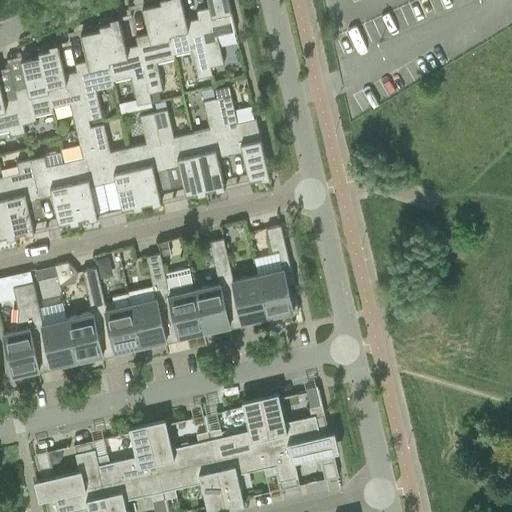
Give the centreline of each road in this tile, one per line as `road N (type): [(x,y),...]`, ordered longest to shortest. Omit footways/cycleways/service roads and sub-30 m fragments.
road 1 (residential): [(0,434),(351,355)]
road 2 (residential): [(0,269),(317,197)]
road 3 (tertiary): [(317,197),(270,0)]
road 4 (tertiary): [(351,355),(317,197)]
road 5 (tertiary): [(385,495),(351,355)]
